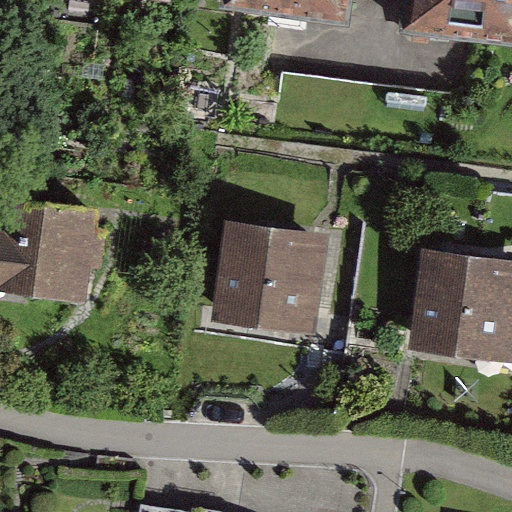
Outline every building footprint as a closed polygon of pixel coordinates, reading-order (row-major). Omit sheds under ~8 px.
[(342,22),(345,0),(222,0),(222,6),(342,22)] [(511,39),(511,0),(408,0),(405,25),(511,39)] [(0,288),(81,298),(91,215),(0,206),(0,288)] [(325,240),(222,225),(208,316),(311,331),(325,240)] [(511,266),(413,254),(400,354),(498,367),(505,317),(511,317),(511,266)]
